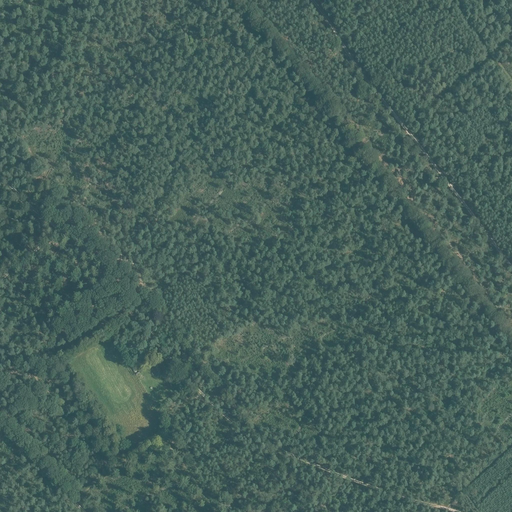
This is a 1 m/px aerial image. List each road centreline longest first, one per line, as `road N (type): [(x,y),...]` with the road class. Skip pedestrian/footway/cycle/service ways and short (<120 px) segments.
road 1 (track): [(457,511),(343,477),(246,433),(186,379),(80,242),(0,175)]
road 2 (track): [(470,483),(253,215),(138,312)]
road 3 (track): [(511,267),(311,0)]
road 4 (track): [(84,511),(0,425)]
